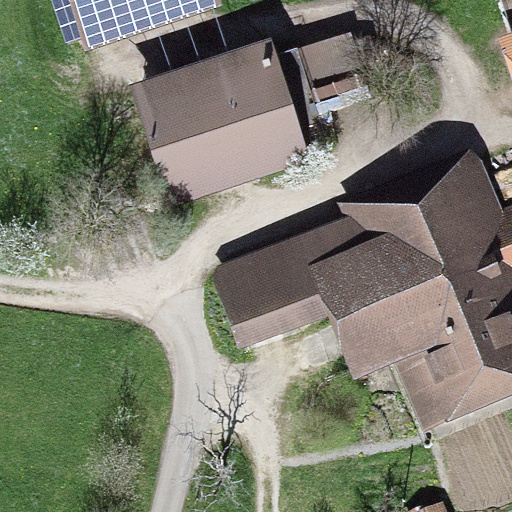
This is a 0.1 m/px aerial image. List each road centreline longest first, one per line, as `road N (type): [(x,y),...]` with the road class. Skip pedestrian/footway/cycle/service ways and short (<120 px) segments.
road 1 (track): [(470,137),(449,59),(415,28),(385,18),(280,24),(132,68)]
road 2 (track): [(187,308),(0,283)]
road 3 (track): [(193,380),(225,397),(261,443),(268,511)]
